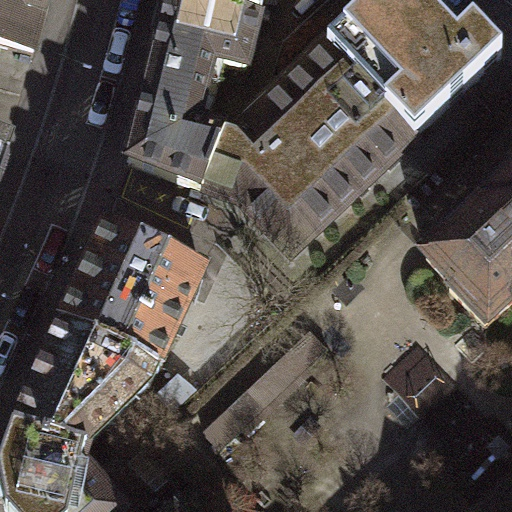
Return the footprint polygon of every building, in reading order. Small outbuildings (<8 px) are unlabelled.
[(50,0),(0,0),(0,44),(36,54),(50,0)] [(252,17),(171,0),(160,0),(122,165),(194,190),(216,132),(190,128),(205,62),(238,72),(252,17)] [(171,0),(252,17),(255,0),(171,0)] [(507,56),(454,0),(378,0),(235,137),(216,132),(194,190),(243,206),(290,252),(507,56)] [(0,174),(14,134),(0,130),(0,174)] [(511,171),(511,181),(430,259),(458,289),(451,295),(483,330),(511,302),(511,171)] [(55,319),(166,370),(214,268),(103,217),(55,319)] [(12,419),(93,446),(151,390),(166,370),(55,319),(12,419)] [(314,333),(204,436),(222,455),(332,352),(314,333)] [(412,408),(446,432),(473,393),(438,370),(412,408)] [(90,461),(93,446),(12,419),(0,454),(0,481),(5,510),(6,511),(134,511),(90,461)]
